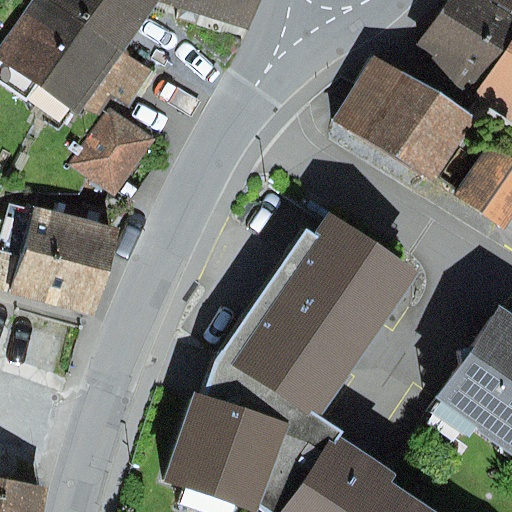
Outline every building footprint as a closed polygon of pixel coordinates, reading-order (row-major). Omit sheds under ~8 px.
[(153,71),(125,53),(43,0),(33,0),(0,51),(0,84),(28,102),(38,87),(83,116),(88,108),(109,77),(137,95),(153,71)] [(43,0),(125,53),(160,0),(166,3),(166,0),(43,0)] [(166,0),(166,3),(250,32),(264,0),(166,0)] [(511,20),(476,0),(447,0),(418,45),(429,52),(422,63),(511,121),(511,20)] [(511,0),(476,0),(511,20),(511,0)] [(459,119),(361,56),(323,119),(372,150),(366,161),(417,193),(459,119)] [(109,77),(88,108),(99,116),(112,96),(129,108),(137,95),(109,77)] [(155,141),(110,111),(72,168),(117,198),(155,141)] [(511,197),(511,169),(478,145),(441,196),(489,230),(511,197)] [(121,232),(11,204),(0,245),(0,253),(20,259),(11,294),(99,317),(121,232)] [(302,413),(399,272),(324,221),(228,361),(214,351),(207,362),(194,400),(189,399),(161,481),(245,510),(246,506),(256,511),(391,511),(313,461),(332,434),(302,413)] [(511,332),(490,317),(467,350),(453,353),(456,366),(433,399),(511,453),(511,332)] [(44,511),(50,490),(0,478),(0,511),(44,511)]
